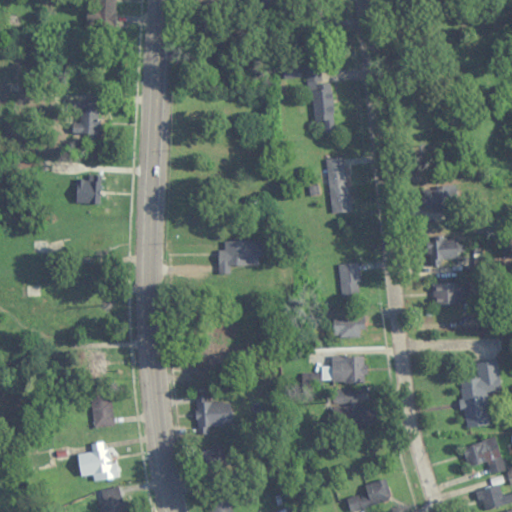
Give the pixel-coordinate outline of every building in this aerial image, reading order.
[(116,0),(100,0),(100,21),(116,21),(116,0)] [(312,122),(324,122),(325,134),(335,133),(332,83),(321,84),(320,66),(309,67),(312,122)] [(102,103),(75,102),(75,138),(102,139),(102,103)] [(351,211),(345,158),(327,160),(332,213),(351,211)] [(423,189),(423,209),(455,209),(455,189),(423,189)] [(459,238),(427,239),(428,265),(441,265),(441,259),(460,258),(459,238)] [(225,241),(225,250),(219,250),(219,266),(261,266),(261,241),(225,241)] [(360,297),(360,264),(340,264),(340,297),(360,297)] [(434,305),(468,305),(468,283),(434,283),(434,305)] [(363,319),(333,319),(333,338),(363,338),(363,319)] [(192,374),(220,374),(220,356),(192,356),(192,374)] [(334,356),(334,383),(365,383),(365,356),(334,356)] [(466,428),(490,425),(487,393),(501,391),(498,360),(476,363),(478,378),(460,380),(466,428)] [(113,427),(113,395),(93,395),(93,427),(113,427)] [(209,427),(231,426),(231,402),(196,403),(197,435),(209,435),(209,427)] [(469,468),(488,463),(491,474),(505,471),(496,438),(463,446),(469,468)] [(78,454),(81,477),(101,474),(102,480),(116,478),(112,450),(78,454)] [(391,500),(386,480),(365,485),(362,475),(352,477),(355,488),(363,485),(369,506),(391,500)] [(477,492),(484,511),(485,511),(511,502),(511,492),(503,496),(499,484),(477,492)] [(121,511),(126,511),(121,486),(96,492),(100,511),(121,511)] [(209,511),(232,511),(227,489),(206,494),(209,511)]
